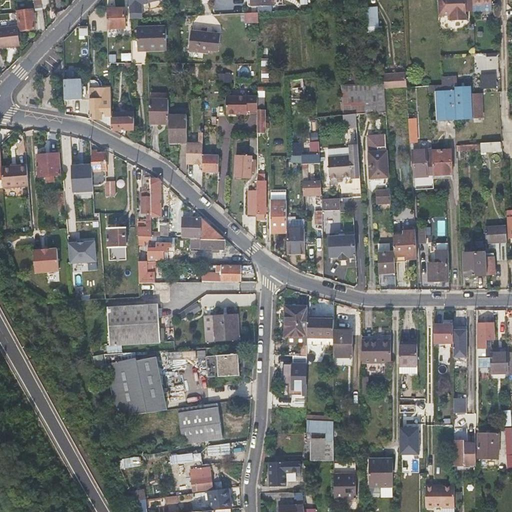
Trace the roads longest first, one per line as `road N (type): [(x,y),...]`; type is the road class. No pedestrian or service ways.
road 1 (residential): [(0,112),(82,129),(161,171),(267,268)]
road 2 (residential): [(267,268),(359,300),(511,299)]
road 3 (residential): [(251,511),(267,268)]
road 4 (motorway): [(101,511),(0,333)]
road 5 (residential): [(0,95),(90,0)]
